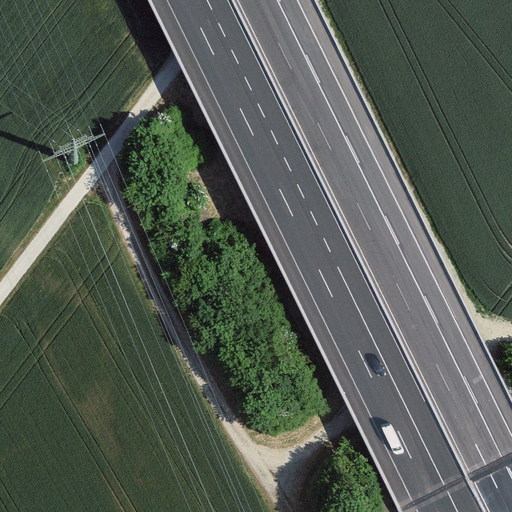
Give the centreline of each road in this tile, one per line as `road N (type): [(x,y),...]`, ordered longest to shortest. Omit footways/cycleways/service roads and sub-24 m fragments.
road 1 (motorway): [(509,511),(257,0)]
road 2 (track): [(286,511),(171,321),(101,162)]
road 3 (track): [(0,295),(224,0)]
road 4 (motorway): [(186,0),(321,275)]
road 5 (track): [(266,480),(441,343),(511,332)]
road 6 (motorway): [(321,275),(469,511)]
road 7 (motorway): [(321,275),(437,511)]
